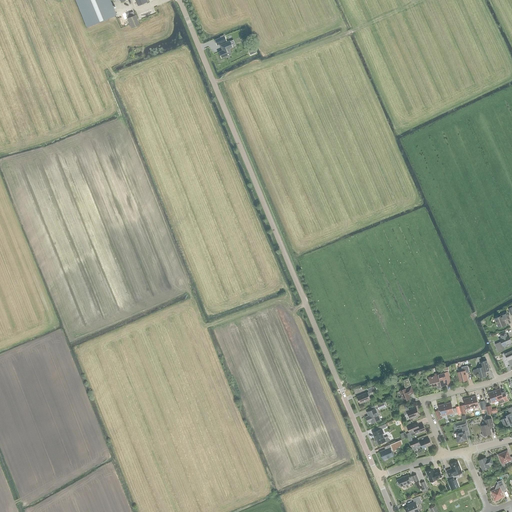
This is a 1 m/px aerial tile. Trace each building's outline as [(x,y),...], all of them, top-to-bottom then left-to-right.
[(76,0),(87,27),(116,15),(109,0),(76,0)] [(119,0),(124,11),(148,2),(146,0),(119,0)] [(128,18),(131,28),(139,25),(135,15),(134,15),(133,12),(127,15),(128,18)] [(215,40),(217,45),(226,41),(224,36),(215,40)] [(221,58),(230,54),(228,49),(232,47),(230,41),(220,45),(222,51),(219,52),(221,58)] [(510,319),(506,311),(499,314),(500,316),(495,318),(499,328),(505,325),(504,321),(510,319)] [(497,343),(497,348),(499,352),(505,349),(503,346),(511,342),(509,335),(507,336),(505,332),(500,334),(501,338),(500,339),(501,341),(497,343)] [(489,370),(487,360),(482,362),(484,367),(477,368),(477,369),(473,370),(474,375),(478,374),(480,378),(486,376),(485,372),(489,370)] [(462,371),(457,372),(460,382),(468,380),(466,373),(469,372),(467,366),(461,367),(462,371)] [(432,383),(432,386),(437,385),(437,386),(441,385),(441,386),(450,383),(448,372),(438,374),(434,374),(435,376),(429,378),(430,383),(432,383)] [(406,387),(407,388),(406,388),(399,391),(404,401),(410,399),(409,395),(414,393),(411,386),(408,388),(407,386),(411,385),(408,379),(404,380),(406,387)] [(494,391),(498,401),(499,404),(505,402),(508,401),(504,391),(501,392),(500,389),(494,391)] [(498,401),(494,391),(488,393),(491,399),(488,400),(489,403),(492,402),(492,403),(498,401)] [(357,397),(360,404),(370,399),(368,392),(357,397)] [(470,398),(473,408),(479,406),(476,396),(470,398)] [(462,405),(459,406),(461,414),(464,413),(465,413),(464,410),(467,409),(473,408),(470,398),(464,399),(466,406),(463,407),(463,405),(462,405)] [(445,404),(448,414),(454,413),(451,402),(445,404)] [(448,414),(445,404),(439,405),(440,409),(435,412),(438,420),(442,418),(442,416),(448,414)] [(494,409),(492,409),(491,405),(486,406),(488,414),(495,413),(494,409)] [(501,420),(504,426),(510,424),(510,426),(511,424),(511,406),(507,409),(509,414),(506,416),(507,417),(501,420)] [(417,416),(419,415),(416,408),(409,410),(408,408),(402,410),(404,415),(408,414),(410,419),(414,417),(415,418),(418,416),(417,416)] [(376,409),(367,412),(368,416),(366,417),(368,423),(371,422),(372,423),(380,420),(376,409)] [(486,425),(481,426),(483,433),(481,435),(485,437),(486,435),(491,434),(489,426),(493,425),(491,418),(485,420),(486,425)] [(457,438),(456,439),(457,443),(462,442),(462,441),(467,440),(465,433),(469,432),(467,424),(466,421),(454,424),(455,429),(461,427),(462,431),(456,433),(457,438)] [(416,423),(407,427),(410,433),(414,431),(416,434),(425,430),(423,424),(418,426),(416,423)] [(377,431),(372,433),(374,436),(375,436),(376,439),(378,444),(385,441),(386,442),(385,442),(385,443),(390,441),(390,440),(389,441),(388,436),(384,437),(383,434),(384,433),(382,429),(386,427),(385,424),(378,427),(379,430),(377,431)] [(423,440),(420,442),(422,448),(431,445),(429,438),(423,441),(423,440)] [(409,443),(411,448),(420,444),(418,439),(409,443)] [(390,444),(393,452),(402,445),(401,440),(390,444)] [(390,448),(380,452),(383,460),(393,456),(390,448)] [(507,451),(498,455),(502,464),(511,460),(511,461),(511,456),(510,457),(507,451)] [(482,468),(482,469),(489,466),(489,465),(493,463),(491,458),(486,460),(485,458),(479,460),(481,466),(481,468),(482,468)] [(450,469),(446,471),(449,477),(454,475),(454,476),(462,473),(458,462),(450,465),(451,469),(450,470),(450,469)] [(428,478),(428,480),(430,481),(430,482),(437,479),(442,477),(439,470),(434,472),(433,469),(426,472),(428,477),(428,478)] [(397,483),(398,485),(399,486),(399,485),(400,487),(407,484),(407,485),(411,483),(410,483),(411,483),(411,482),(414,480),(414,482),(418,480),(416,475),(412,476),(412,477),(409,478),(408,475),(397,480),(398,482),(397,482),(397,483)] [(457,488),(453,478),(447,481),(451,490),(457,488)] [(428,490),(424,481),(420,483),(422,487),(421,488),(422,492),(428,490)] [(494,497),(493,497),(495,501),(498,499),(498,498),(503,496),(501,491),(506,489),(502,481),(497,483),(498,484),(497,485),(495,489),(496,490),(491,491),(494,497)] [(405,508),(406,511),(417,511),(419,511),(416,504),(421,502),(419,496),(412,499),(414,502),(407,505),(408,507),(405,508)]
